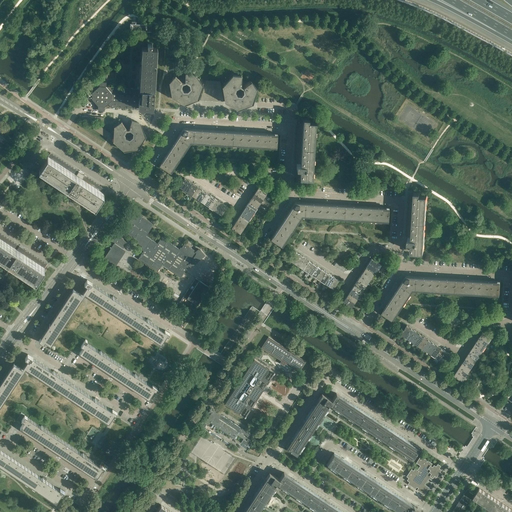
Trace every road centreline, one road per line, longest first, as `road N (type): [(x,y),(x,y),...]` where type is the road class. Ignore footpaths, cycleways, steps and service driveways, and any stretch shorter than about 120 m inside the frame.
road 1 (residential): [(463,471),(323,378),(274,456)]
road 2 (residential): [(134,186),(180,120),(290,126),(287,175)]
road 3 (residential): [(308,478),(329,442),(436,511)]
road 4 (tertiary): [(494,424),(361,336)]
road 5 (residential): [(400,249),(403,201),(293,195)]
road 6 (tertiary): [(248,262),(134,186)]
road 7 (tertiary): [(361,336),(248,262)]
road 8 (unclassified): [(69,373),(80,359),(147,401),(135,418),(121,408)]
